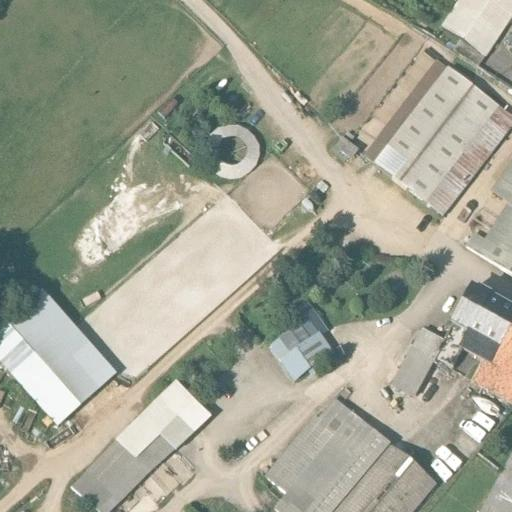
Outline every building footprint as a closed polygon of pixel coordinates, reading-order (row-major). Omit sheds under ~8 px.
[(511,0),(461,0),(442,31),(485,59),(511,17),(511,0)] [(445,217),(511,128),(511,125),(435,68),(367,158),(445,217)] [(211,137),(218,167),(256,158),(249,128),(211,137)] [(347,164),(358,156),(347,141),(336,150),(347,164)] [(511,161),(462,240),(511,272),(511,161)] [(0,362),(55,423),(115,369),(44,291),(0,330),(0,362)] [(487,370),(511,324),(511,317),(470,295),(449,331),(464,339),(456,354),(487,370)] [(511,324),(487,370),(477,388),(511,407),(511,324)] [(429,330),(397,385),(421,398),(452,343),(429,330)] [(267,350),(291,385),(333,357),(320,337),(305,348),(294,332),(267,350)] [(92,511),(117,511),(213,418),(178,383),(70,489),(92,511)] [(338,511),(388,452),(332,407),(316,426),(313,423),(264,482),(283,498),(271,511),(338,511)] [(338,511),(412,511),(432,488),(388,452),(338,511)] [(511,511),(511,457),(482,511),(511,511)]
